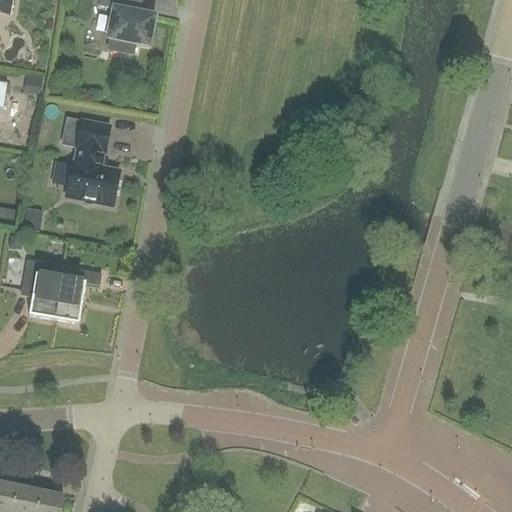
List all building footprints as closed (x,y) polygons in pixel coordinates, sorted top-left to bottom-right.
[(0,0),(0,14),(9,16),(11,0),(0,0)] [(113,11),(107,41),(111,42),(109,51),(133,56),(135,46),(150,49),(156,18),(133,13),(135,0),(100,0),(99,8),(113,11)] [(6,100),(8,85),(0,84),(0,110),(2,99),(6,100)] [(76,166),(100,171),(103,155),(106,155),(111,130),(67,122),(62,147),(79,150),(76,166)] [(100,171),(76,166),(73,165),(66,199),(84,202),(86,204),(91,206),(94,204),(114,208),(120,175),(100,171)] [(0,209),(0,227),(14,229),(17,213),(0,209)] [(27,217),(25,232),(39,234),(41,220),(27,217)] [(12,238),(10,250),(16,251),(23,246),(24,240),(12,238)] [(27,263),(22,293),(33,295),(29,318),(54,322),(61,281),(63,269),(27,263)] [(61,281),(54,322),(79,326),(86,286),(100,288),(102,277),(77,272),(75,284),(61,281)] [(9,511),(15,487),(0,483),(0,511),(9,511)] [(34,511),(39,492),(15,487),(9,511),(34,511)] [(59,511),(62,497),(39,492),(34,511),(59,511)]
